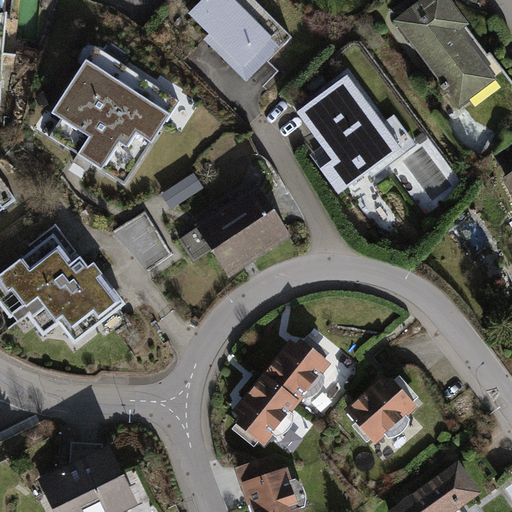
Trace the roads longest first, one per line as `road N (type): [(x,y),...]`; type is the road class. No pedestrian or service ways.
road 1 (residential): [(511,407),(436,307),(354,273),(286,282),(232,315),(196,367),(185,409)]
road 2 (residential): [(185,409),(43,394),(0,379)]
